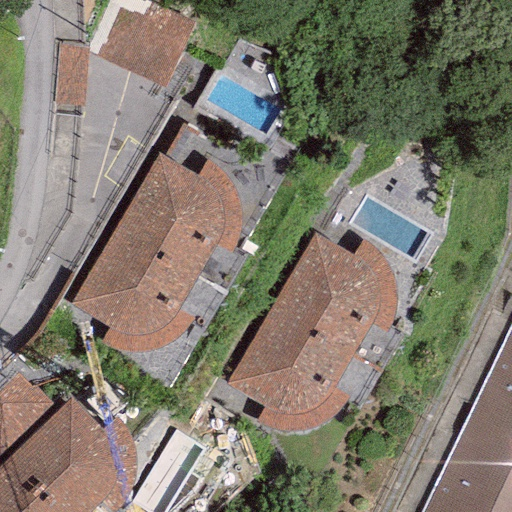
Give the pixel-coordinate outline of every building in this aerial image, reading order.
[(108,61),(184,80),(194,41),(118,22),(108,61)] [(158,152),(117,225),(197,275),(216,243),(219,235),(222,225),(221,213),(218,202),(211,186),(205,181),(196,175),(158,152)] [(206,159),(196,175),(205,181),(211,186),(218,202),(221,213),(222,225),(219,235),(216,243),(230,251),(235,245),(238,236),(241,224),(240,212),(237,200),(231,186),(224,175),(217,168),(206,159)] [(197,275),(117,225),(71,303),(109,327),(118,331),(131,334),(144,334),(156,329),(167,321),(176,312),(179,307),(197,275)] [(314,232),(272,304),(350,356),(370,325),(374,317),(376,307),(376,295),(373,283),(366,267),(361,262),(352,256),(314,232)] [(362,240),(352,256),(361,262),(366,267),(373,283),(376,295),(376,307),(374,317),(370,325),(384,333),(389,327),(392,318),(395,306),(394,295),(392,283),(387,268),(380,257),(373,250),(362,240)] [(350,356),(272,304),(223,380),(260,406),(270,409),(282,413),(295,413),(308,409),(319,401),(328,392),(330,388),(350,356)] [(109,327),(100,343),(111,349),(127,351),(141,352),(159,349),(175,339),(184,331),(193,318),(179,307),(176,312),(167,321),(156,329),(144,334),(131,334),(118,331),(109,327)] [(511,511),(511,323),(421,511),(511,511)] [(0,456),(59,405),(36,379),(0,410),(0,456)] [(260,406),(251,421),(261,428),(278,430),(292,431),(310,428),(326,420),(336,412),(345,398),(330,388),(328,392),(319,401),(308,409),(295,413),(282,413),(270,409),(260,406)] [(71,397),(12,455),(61,511),(88,511),(101,500),(107,494),(112,484),(115,473),(115,461),(112,444),(108,437),(101,429),(71,397)] [(115,417),(101,429),(108,437),(112,444),(115,461),(115,473),(112,484),(107,494),(101,500),(112,511),(119,507),(124,500),(131,489),(132,477),(133,465),(132,449),(128,437),(123,429),(115,417)] [(61,511),(12,455),(0,466),(0,511),(61,511)]
